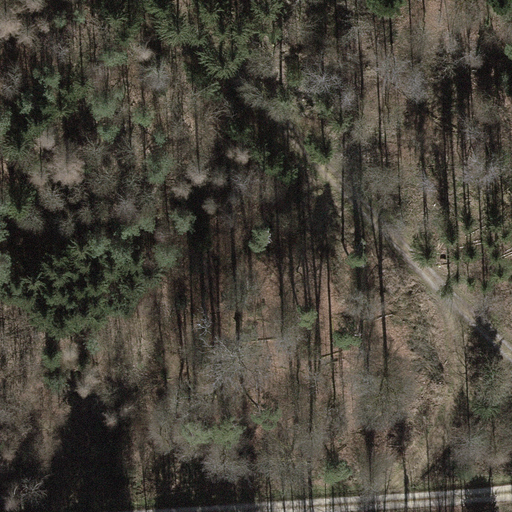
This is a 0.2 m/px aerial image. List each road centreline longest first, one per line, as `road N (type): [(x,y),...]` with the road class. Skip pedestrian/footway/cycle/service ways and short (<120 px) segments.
road 1 (track): [(146,0),(511,357)]
road 2 (track): [(511,490),(152,511)]
road 3 (track): [(387,498),(437,442),(460,400),(449,291)]
